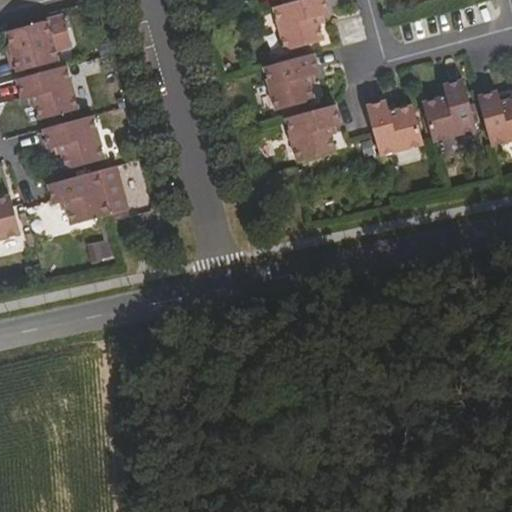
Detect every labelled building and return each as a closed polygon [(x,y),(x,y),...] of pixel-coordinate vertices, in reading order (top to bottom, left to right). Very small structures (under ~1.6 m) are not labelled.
[(299,0),(275,7),(288,50),(326,39),(319,16),(330,12),(326,0),(299,0)] [(24,70),(65,58),(61,47),(76,43),(68,15),(13,30),(17,44),(24,70)] [(19,71),(24,70),(17,44),(12,45),(19,71)] [(309,75),(320,72),(315,53),(266,66),(278,110),(316,99),(309,75)] [(21,78),(18,79),(24,98),(35,95),(42,119),(80,108),(68,65),(21,78)] [(424,102),(434,140),(478,128),(464,79),(445,84),(448,96),(424,102)] [(479,96),(493,145),(511,139),(511,98),(502,102),(498,91),(479,96)] [(368,105),(382,155),(425,143),(415,105),(391,112),(387,100),(368,105)] [(331,126),(342,123),(337,104),(287,117),(300,161),(338,150),(331,126)] [(94,129),(74,135),(70,121),(45,128),(49,143),(53,142),(61,171),(102,159),(94,129)] [(73,224),(130,208),(118,165),(50,184),(55,204),(67,201),(73,224)] [(11,183),(0,186),(0,230),(23,224),(11,183)] [(89,264),(111,259),(105,238),(84,244),(89,264)]
